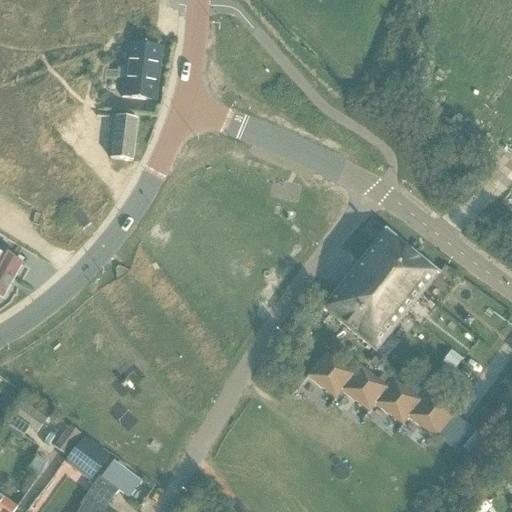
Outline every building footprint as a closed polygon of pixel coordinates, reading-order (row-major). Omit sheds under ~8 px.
[(128,46),(126,69),(123,98),(155,101),(160,50),(128,46)] [(105,71),(104,78),(116,79),(117,72),(105,71)] [(101,159),(110,160),(132,162),(137,121),(114,118),(110,152),(102,151),(101,159)] [(82,230),(90,224),(79,208),(71,214),(82,230)] [(339,318),(337,320),(375,352),(438,274),(385,232),(325,306),(339,318)] [(0,296),(3,298),(21,265),(0,252),(0,296)] [(307,377),(335,400),(341,392),(353,376),(326,354),(307,377)] [(353,376),(341,392),(367,412),(373,404),(391,382),(383,375),(377,383),(359,369),(353,376)] [(391,382),(373,404),(400,426),(406,418),(424,395),(415,388),(408,396),(391,382)] [(451,417),(424,395),(406,418),(432,440),(451,417)] [(22,403),(12,416),(37,433),(46,420),(22,403)] [(68,427),(53,448),(64,456),(81,435),(68,427)] [(83,440),(66,463),(89,480),(107,457),(83,440)] [(139,483),(112,463),(101,479),(117,491),(128,498),(139,483)] [(103,511),(112,499),(117,491),(101,479),(99,477),(77,511),(103,511)] [(0,511),(14,511),(17,508),(0,496),(0,511)]
